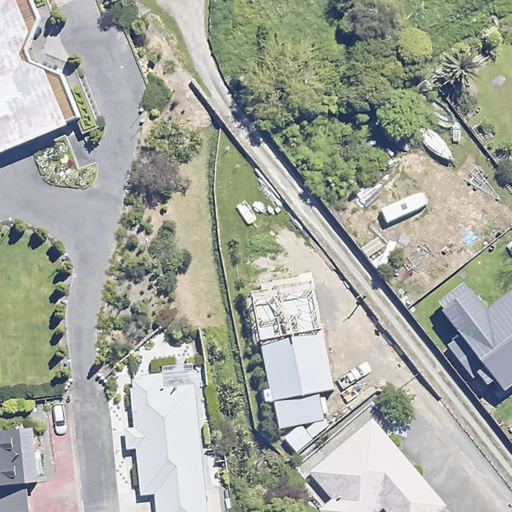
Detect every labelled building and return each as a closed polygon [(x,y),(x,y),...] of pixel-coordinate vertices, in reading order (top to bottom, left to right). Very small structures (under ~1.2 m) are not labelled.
[(0,0),(0,130),(11,126),(21,152),(96,124),(49,0),(0,0)] [(455,120),(428,93),(413,107),(440,134),(455,120)] [(395,211),(353,241),(377,275),(419,244),(395,211)] [(473,285),(431,315),(490,397),(511,381),(511,292),(489,308),(473,285)] [(383,388),(358,353),(332,372),(356,407),(383,388)] [(164,375),(150,376),(125,379),(139,494),(156,491),(158,511),(214,511),(198,383),(166,387),(164,375)] [(372,415),(294,478),(320,511),(372,511),(379,507),(384,511),(431,511),(441,504),(372,415)] [(50,511),(43,418),(0,421),(0,511),(50,511)]
